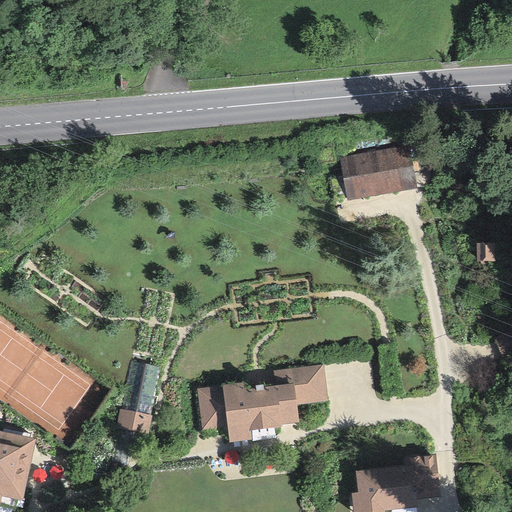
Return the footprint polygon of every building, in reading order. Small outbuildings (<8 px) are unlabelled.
[(338,154),(344,196),(413,186),(408,145),(338,154)] [(132,412),(150,416),(161,371),(142,367),(132,412)] [(241,389),(205,394),(208,426),(234,424),(237,442),(248,440),(246,425),(294,420),(292,401),(323,397),(320,370),(280,375),(281,390),(242,394),(241,389)] [(117,433),(150,439),(153,419),(121,413),(117,433)] [(30,446),(0,439),(0,495),(19,499),(30,446)] [(412,471),(360,476),(362,500),(355,500),(356,511),(382,511),(415,509),(414,498),(438,496),(434,458),(411,461),(412,471)]
